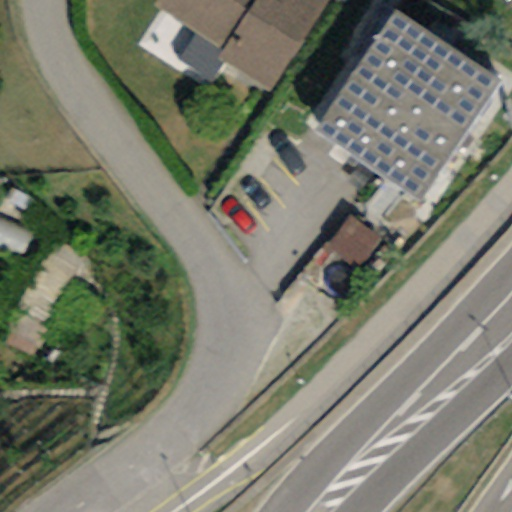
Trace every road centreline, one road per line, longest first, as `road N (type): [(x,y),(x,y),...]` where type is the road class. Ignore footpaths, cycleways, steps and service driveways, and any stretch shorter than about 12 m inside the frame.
road 1 (primary): [(511,270),(278,511)]
road 2 (primary): [(358,511),(511,343)]
